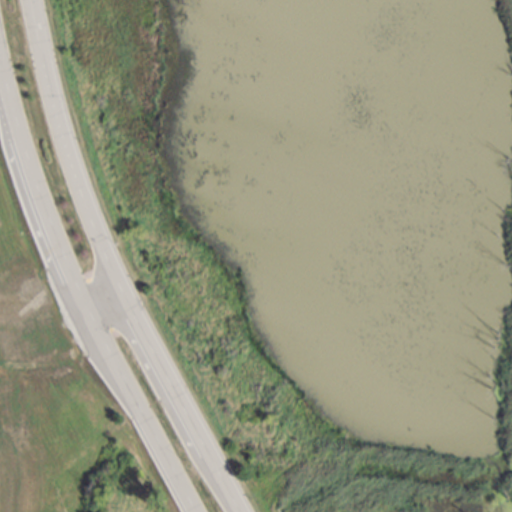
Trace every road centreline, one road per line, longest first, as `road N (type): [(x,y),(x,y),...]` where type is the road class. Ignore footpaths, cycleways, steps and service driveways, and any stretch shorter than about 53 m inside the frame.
road 1 (secondary): [(120,289),(78,181),(32,0)]
road 2 (secondary): [(0,55),(38,194),(82,309)]
road 3 (secondary): [(242,511),(120,289)]
road 4 (secondary): [(82,309),(193,511)]
